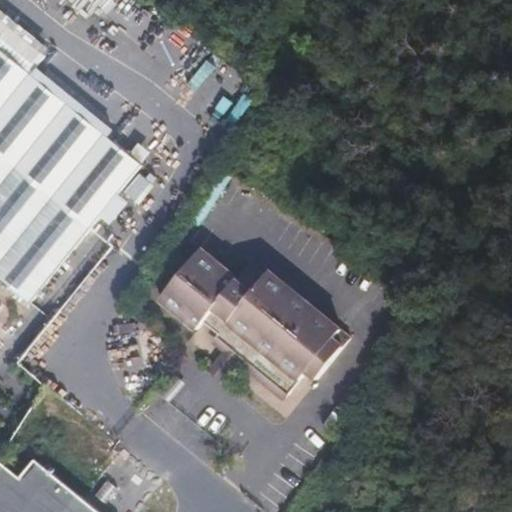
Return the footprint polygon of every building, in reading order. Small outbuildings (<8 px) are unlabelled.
[(0,49),(32,75),(37,68),(46,57),(0,19),(0,49)] [(0,277),(31,302),(142,166),(108,139),(114,130),(37,68),(32,75),(0,49),(0,277)] [(234,280),(197,252),(155,301),(193,332),(200,325),(214,338),(213,341),(222,348),(235,359),(283,399),(302,375),(312,382),(347,339),(264,273),(260,277),(245,266),(234,280)] [(235,359),(222,348),(201,373),(213,384),(235,359)] [(20,487),(0,471),(0,511),(88,511),(35,469),(20,487)]
